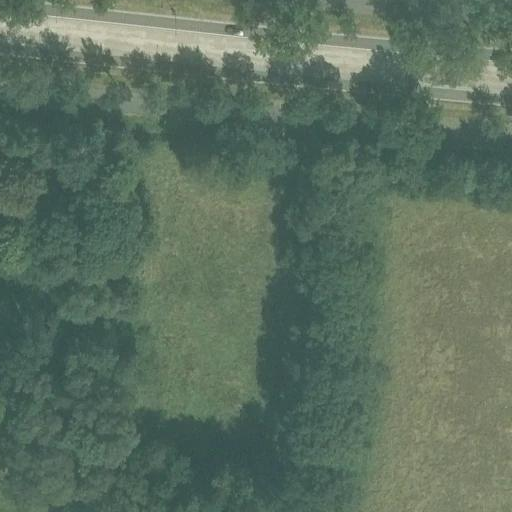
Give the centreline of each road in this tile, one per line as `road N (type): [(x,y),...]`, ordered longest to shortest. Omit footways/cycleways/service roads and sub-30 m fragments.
road 1 (primary): [(511,57),(0,5)]
road 2 (primary): [(0,48),(511,100)]
road 3 (unclassified): [(0,91),(511,138)]
road 4 (unclassified): [(511,16),(328,0)]
